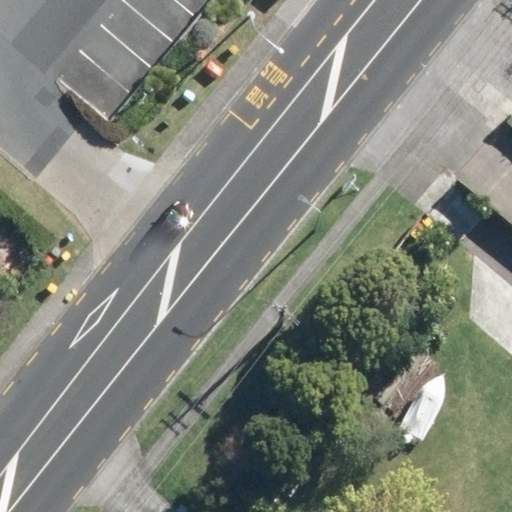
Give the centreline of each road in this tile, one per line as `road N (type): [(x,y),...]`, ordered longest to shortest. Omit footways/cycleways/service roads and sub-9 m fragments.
road 1 (tertiary): [(0,503),(342,61)]
road 2 (residential): [(342,61),(511,202)]
